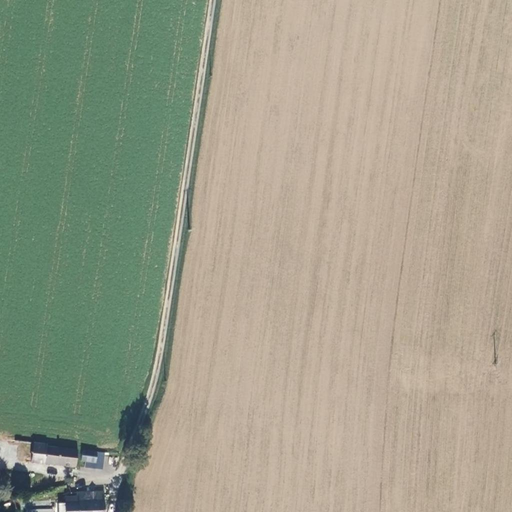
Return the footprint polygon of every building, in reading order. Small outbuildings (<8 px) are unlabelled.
[(38,462),(79,466),(81,448),(48,446),(48,442),(39,443),(38,462)] [(100,460),(101,451),(101,449),(86,448),(85,458),(100,460)] [(107,451),(107,459),(121,461),(122,452),(107,451)] [(109,511),(110,490),(83,490),(83,495),(83,502),(82,511),(109,511)] [(72,503),(71,511),(82,511),(83,502),(72,503)]
